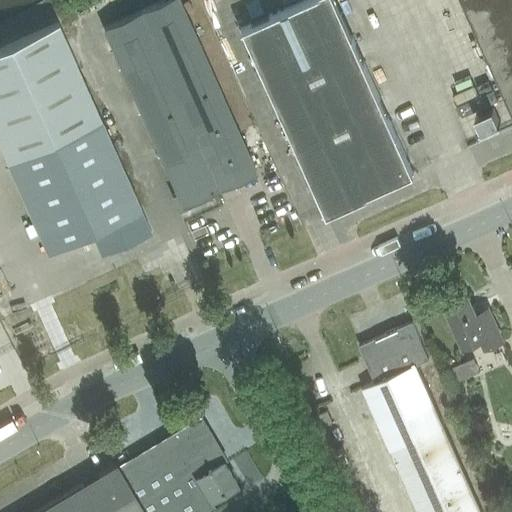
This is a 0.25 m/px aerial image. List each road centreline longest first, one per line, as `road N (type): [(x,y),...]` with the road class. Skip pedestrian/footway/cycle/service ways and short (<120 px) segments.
road 1 (unclassified): [(222,339),(511,210)]
road 2 (unclassified): [(0,448),(78,403),(222,339)]
road 3 (unclassified): [(316,511),(222,339)]
